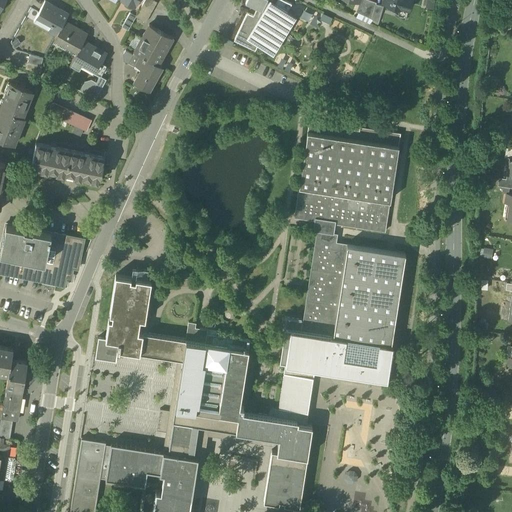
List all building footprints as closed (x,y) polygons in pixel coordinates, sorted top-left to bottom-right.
[(145,0),(136,16),(136,17),(146,22),(157,2),(154,0),(145,0)] [(292,3),(285,0),(244,0),(243,3),(256,9),(252,16),(246,14),(234,40),(252,49),(256,41),(275,54),(299,16),(290,9),(292,3)] [(376,2),(369,0),(362,0),(357,12),(372,19),(376,4),(376,2)] [(384,0),(383,3),(400,8),(400,7),(409,9),(411,0),(384,0)] [(68,14),(45,1),(38,15),(52,23),(51,24),(52,25),(49,30),(57,35),(64,21),(68,14)] [(383,6),(376,4),(372,19),(379,22),(383,6)] [(130,13),(122,27),(128,30),(136,17),(136,16),(130,13)] [(87,34),(64,21),(57,35),(56,37),(79,49),(84,40),(87,34)] [(150,24),(135,51),(142,55),(158,64),(173,37),(150,24)] [(130,44),(135,46),(141,36),(135,34),(130,44)] [(97,52),(83,44),(84,41),(84,40),(79,49),(70,65),(79,69),(82,63),(96,70),(94,73),(100,76),(106,66),(101,63),(107,53),(99,49),(97,52)] [(142,55),(135,51),(128,63),(135,67),(136,65),(142,55)] [(43,59),(30,55),(28,62),(41,65),(43,59)] [(158,64),(142,55),(136,65),(142,69),(134,82),(149,90),(162,66),(158,64)] [(33,92),(11,83),(0,109),(2,109),(22,117),(33,92)] [(99,91),(87,85),(83,92),(96,97),(99,91)] [(91,120),(52,102),(47,113),(86,130),(91,120)] [(22,117),(2,109),(0,114),(0,138),(14,144),(24,118),(22,117)] [(400,147),(308,130),(293,218),(313,221),(314,217),(334,220),(333,225),(384,234),(400,147)] [(65,173),(70,150),(36,143),(31,166),(65,173)] [(70,150),(65,173),(100,181),(105,158),(70,150)] [(511,176),(511,177),(511,181),(499,180),(498,185),(511,187),(511,176)] [(316,231),(332,234),(333,225),(334,220),(314,217),(313,221),(312,231),(316,231)] [(23,257),(29,228),(6,223),(0,252),(23,257)] [(29,228),(23,257),(45,261),(51,232),(29,228)] [(332,234),(316,231),(303,320),(301,329),(393,343),(407,253),(335,242),(337,235),(332,234)] [(84,239),(51,232),(45,261),(23,257),(0,252),(0,253),(0,271),(64,285),(66,276),(70,277),(72,267),(78,268),(84,239)] [(131,277),(116,274),(110,314),(112,314),(112,319),(109,318),(106,338),(98,337),(95,358),(116,361),(118,349),(140,352),(143,332),(138,331),(140,318),(145,319),(151,280),(136,277),(135,280),(131,280),(131,277)] [(315,366),(388,377),(393,343),(301,329),(303,320),(281,317),(278,336),(284,337),(280,361),(286,362),(315,366)] [(189,321),(186,338),(205,341),(207,329),(195,327),(196,322),(189,321)] [(186,338),(143,332),(140,352),(183,359),(175,410),(173,420),(203,425),(216,427),(236,430),(279,437),(277,451),(272,450),(264,501),(279,503),(280,500),(285,501),(284,504),(299,507),(312,425),(306,424),(298,422),(299,419),(277,416),(279,408),(270,406),(269,415),(243,411),(244,407),(240,406),(250,340),(208,333),(208,329),(207,329),(205,341),(186,338)] [(13,348),(0,346),(0,370),(9,372),(11,359),(13,348)] [(27,362),(11,359),(9,372),(7,385),(22,388),(23,388),(27,362)] [(315,366),(286,362),(279,408),(277,416),(299,419),(298,422),(306,424),(315,366)] [(22,388),(7,385),(1,418),(16,420),(22,388)] [(173,420),(175,410),(167,409),(165,420),(163,432),(171,433),(173,420)] [(173,420),(171,433),(168,451),(198,456),(203,425),(173,420)] [(94,511),(100,475),(105,476),(111,442),(81,438),(69,511),(94,511)] [(168,451),(111,442),(105,476),(144,482),(146,468),(168,472),(165,493),(156,491),(152,511),(189,511),(198,456),(168,451)] [(358,475),(354,470),(349,469),(345,473),(344,478),(347,483),(352,484),(357,480),(358,475)]
